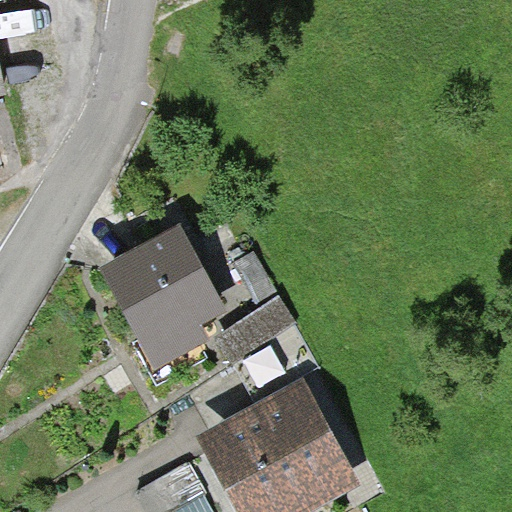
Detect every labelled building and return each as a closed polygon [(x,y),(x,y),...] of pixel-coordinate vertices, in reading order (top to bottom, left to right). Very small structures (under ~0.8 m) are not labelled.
[(0,104),(12,102),(0,49),(0,104)] [(229,313),(183,229),(102,273),(140,341),(134,344),(158,388),(211,359),(204,346),(211,342),(203,328),(229,313)] [(280,302),(218,340),(259,406),(321,368),(280,302)] [(248,415),(200,441),(237,511),(317,511),(361,488),(303,384),(248,415)] [(213,511),(189,468),(140,495),(148,511),(213,511)]
